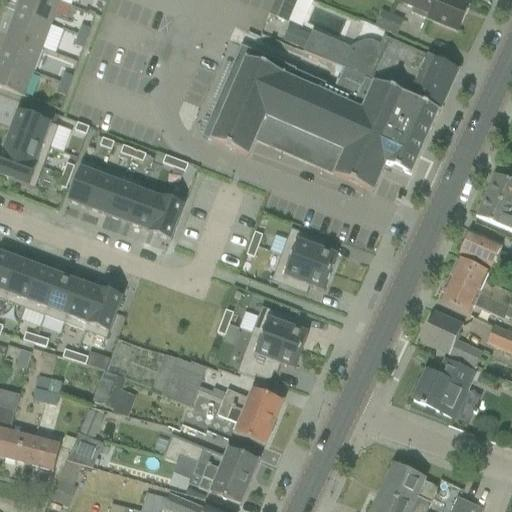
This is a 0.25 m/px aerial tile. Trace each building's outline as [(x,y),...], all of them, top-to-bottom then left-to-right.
[(50,28),(59,4),(47,0),(19,0),(15,15),(50,28)] [(298,0),(275,0),(269,16),(288,24),(298,0)] [(429,20),(439,24),(460,33),(470,9),(449,0),(397,0),(396,3),(416,11),(413,16),(428,23),(429,20)] [(374,29),(397,38),(404,21),(381,13),(374,29)] [(41,52),(50,28),(15,15),(6,38),(41,52)] [(289,27),(282,43),(306,53),(312,37),(289,27)] [(82,28),(78,38),(86,41),(90,31),(82,28)] [(343,71),(438,113),(439,113),(457,72),(389,41),(383,38),(379,48),(371,44),(367,43),(361,45),(355,46),(350,50),(313,35),(312,37),(306,53),(304,56),(343,71)] [(0,63),(32,75),(41,52),(6,38),(0,53),(0,63)] [(83,51),(86,41),(78,38),(74,47),(83,51)] [(254,144),(372,195),(384,167),(390,170),(404,175),(410,178),(438,113),(343,71),(337,83),(359,93),(356,100),(295,74),(295,73),(240,49),(201,139),(247,159),(254,144)] [(23,99),(32,75),(0,63),(0,90),(7,93),(23,99)] [(64,75),(60,85),(68,88),(72,78),(64,75)] [(64,98),(68,88),(60,85),(56,95),(64,98)] [(17,114),(10,135),(50,150),(58,129),(17,114)] [(77,126),(74,133),(85,137),(88,130),(77,126)] [(42,170),(50,150),(10,135),(2,154),(1,154),(42,170)] [(102,141),(99,148),(110,153),(113,145),(102,141)] [(131,160),(134,153),(122,148),(119,156),(131,160)] [(145,157),(134,153),(131,160),(142,164),(145,157)] [(0,178),(34,192),(42,170),(1,154),(0,156),(0,178)] [(173,170),(176,163),(165,158),(162,166),(173,170)] [(187,167),(176,163),(173,170),(184,175),(187,167)] [(88,212),(103,171),(82,164),(67,204),(88,212)] [(66,166),(62,177),(69,180),(74,169),(66,166)] [(108,220),(124,179),(103,171),(88,212),(108,220)] [(65,192),(69,180),(62,177),(57,189),(65,192)] [(511,184),(494,177),(485,198),(511,209),(511,184)] [(129,227),(144,186),(124,179),(108,220),(129,227)] [(148,236),(164,194),(163,194),(161,200),(143,193),(145,187),(144,186),(129,227),(148,235),(148,236)] [(185,202),(164,194),(148,236),(170,244),(185,202)] [(511,221),(511,218),(511,209),(485,198),(476,220),(511,235),(511,221)] [(290,232),(280,258),(330,276),(336,258),(322,253),(325,245),(290,232)] [(254,235),(250,246),(257,249),(262,238),(254,235)] [(460,257),(498,274),(511,280),(511,260),(499,254),(501,249),(470,235),(460,257)] [(253,260),(257,249),(250,246),(246,258),(253,260)] [(0,302),(3,304),(19,263),(0,255),(0,302)] [(330,276),(280,258),(270,284),(306,297),(309,289),(323,294),(330,276)] [(458,261),(448,283),(509,311),(511,304),(511,301),(486,290),(486,292),(482,291),(489,275),(458,261)] [(24,311),(39,270),(19,263),(3,304),(24,311)] [(44,319),(59,278),(39,270),(24,311),(44,319)] [(64,326),(79,286),(59,278),(44,319),(64,326)] [(448,283),(438,304),(470,319),(475,308),(479,309),(478,311),(504,323),(505,319),(511,322),(511,311),(509,311),(448,283)] [(85,334),(100,292),(99,292),(99,293),(79,286),(64,326),(85,334)] [(122,300),(100,292),(85,334),(106,342),(122,300)] [(296,323),(261,310),(251,336),(300,354),(307,336),(293,331),(296,323)] [(225,313),(221,324),(228,327),(233,316),(225,313)] [(449,357),(474,369),(480,356),(455,344),(462,328),(433,315),(420,344),(449,358),(449,357)] [(224,338),(228,327),(221,324),(216,336),(224,338)] [(511,337),(494,330),(487,347),(511,358),(511,337)] [(34,347),(36,338),(25,335),(22,343),(34,347)] [(293,372),(300,354),(251,336),(236,375),(254,382),(255,379),(270,384),(273,374),(277,375),(280,367),(293,372)] [(48,342),(36,338),(34,347),(45,350),(48,342)] [(73,364),(76,356),(64,353),(62,360),(73,364)] [(87,360),(76,356),(73,364),(85,368),(87,360)] [(165,360),(152,392),(162,396),(167,384),(196,396),(197,395),(199,390),(202,381),(186,375),(190,366),(177,361),(176,362),(165,358),(165,360)] [(474,377),(464,372),(445,364),(438,380),(427,375),(413,404),(453,423),(474,377)] [(107,413),(113,415),(125,382),(106,375),(104,374),(91,406),(107,413)] [(44,406),(50,382),(38,379),(32,403),(44,406)] [(61,385),(50,382),(44,406),(56,409),(59,398),(57,398),(61,385)] [(191,411),(196,396),(167,384),(162,396),(161,399),(191,411)] [(208,394),(206,398),(222,405),(222,406),(244,414),(243,417),(254,421),(256,417),(266,421),(265,423),(274,427),(283,405),(259,395),(253,393),(249,402),(227,393),(226,396),(217,393),(216,395),(212,393),(211,395),(208,394)] [(222,406),(217,419),(238,427),(235,437),(241,439),(265,449),(274,427),(265,423),(266,421),(256,417),(254,421),(243,417),(244,414),(222,406)] [(0,459),(4,461),(10,435),(16,412),(0,407),(0,459)] [(28,467),(35,441),(10,435),(4,461),(28,467)] [(102,447),(78,437),(65,464),(90,471),(102,447)] [(174,440),(165,461),(175,465),(176,461),(177,458),(198,466),(219,474),(219,477),(229,480),(230,477),(241,481),(240,483),(249,486),(259,464),(235,454),(228,451),(224,461),(200,450),(174,440)] [(60,447),(35,441),(28,467),(53,473),(60,447)] [(175,465),(174,467),(194,475),(193,478),(214,486),(210,496),(216,498),(240,508),(249,486),(240,483),(241,481),(230,477),(229,480),(219,477),(219,474),(198,466),(177,458),(176,461),(175,465)] [(393,468),(380,496),(415,511),(428,511),(438,490),(424,484),(424,483),(393,468)] [(57,484),(49,503),(67,511),(75,491),(57,484)] [(218,511),(206,507),(204,511),(171,498),(172,494),(158,490),(156,498),(145,496),(141,511),(130,511),(124,510),(124,511),(163,511),(164,511),(165,511),(218,511)] [(415,511),(380,496),(373,511),(415,511)] [(482,511),(457,500),(451,511),(482,511)]
